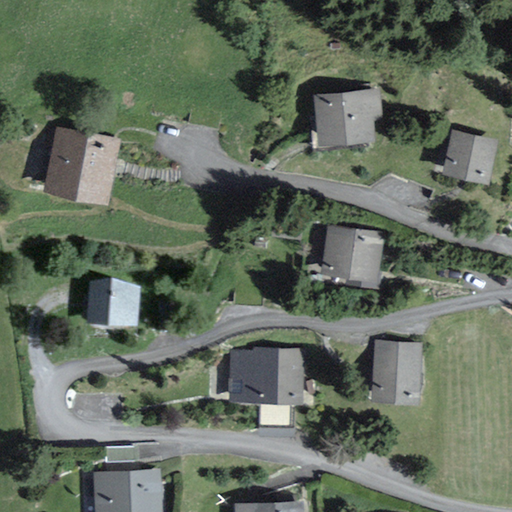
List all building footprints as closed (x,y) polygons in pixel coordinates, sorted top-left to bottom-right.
[(380,88),(315,94),(319,144),(375,139),(373,119),(383,118),(380,88)] [(122,140),(57,127),(44,189),(109,202),(122,140)] [(499,139),(452,130),(444,174),(490,183),(499,139)] [(385,232),(328,224),(321,274),(378,281),(385,232)] [(141,290),(91,287),(88,327),(139,331),(141,290)] [(424,343),(376,340),(372,400),(419,403),(424,343)] [(254,349),(230,349),(229,402),(304,403),(305,347),(254,346),(254,349)] [(162,511),(161,468),(94,471),(95,511),(162,511)] [(303,511),(303,500),(235,503),(234,511),(303,511)]
